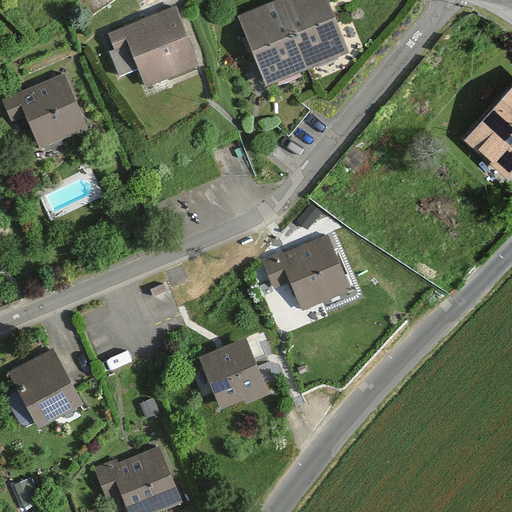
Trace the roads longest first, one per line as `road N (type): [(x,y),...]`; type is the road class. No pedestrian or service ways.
road 1 (residential): [(0,325),(278,202),(452,0)]
road 2 (unclassified): [(511,248),(393,366),(277,511)]
